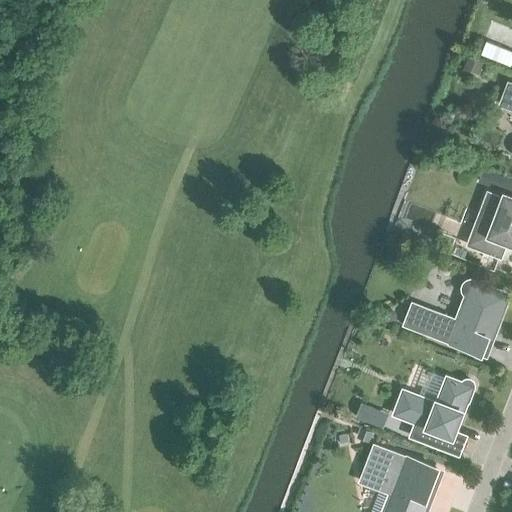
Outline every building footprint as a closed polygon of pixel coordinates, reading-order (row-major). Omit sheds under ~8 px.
[(511,51),(499,46),(494,59),(510,65),(511,59),(511,51)] [(468,56),(463,68),(478,73),(482,61),(468,56)] [(511,83),(508,82),(499,104),(511,109),(511,83)] [(511,179),(483,170),(479,181),(511,192),(511,179)] [(488,192),(469,244),(500,256),(506,240),(511,242),(511,199),(505,197),(504,198),(488,192)] [(490,326),(494,328),(506,295),(488,288),(489,285),(474,279),(470,279),(466,280),(463,283),(461,287),(461,291),(463,294),(467,297),(458,320),(412,302),(403,324),(480,354),(490,326)] [(390,306),(383,307),(379,312),(379,319),(385,323),(391,322),(396,317),(395,311),(390,306)] [(411,435),(443,447),(449,433),(450,434),(455,422),(457,423),(466,400),(468,401),(473,388),(474,384),(472,381),(469,378),(466,378),(463,380),(460,382),(446,377),(437,403),(403,390),(394,413),(416,421),(411,435)] [(362,402),(357,416),(369,421),(374,407),(362,402)] [(360,427),(357,436),(368,440),(371,432),(360,427)] [(423,511),(420,510),(436,468),(373,444),(359,481),(392,494),(384,511),(423,511)]
